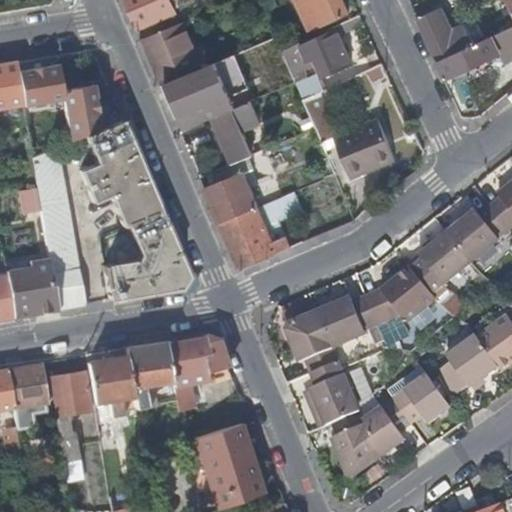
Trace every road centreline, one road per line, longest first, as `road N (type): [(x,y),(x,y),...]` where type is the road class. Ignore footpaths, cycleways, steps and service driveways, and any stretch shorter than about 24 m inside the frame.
road 1 (residential): [(109,22),(226,302)]
road 2 (residential): [(226,302),(375,239),(451,163)]
road 3 (residential): [(0,340),(226,302)]
road 4 (residential): [(226,302),(315,511)]
road 5 (residential): [(377,0),(451,163)]
road 6 (residential): [(388,511),(503,428)]
